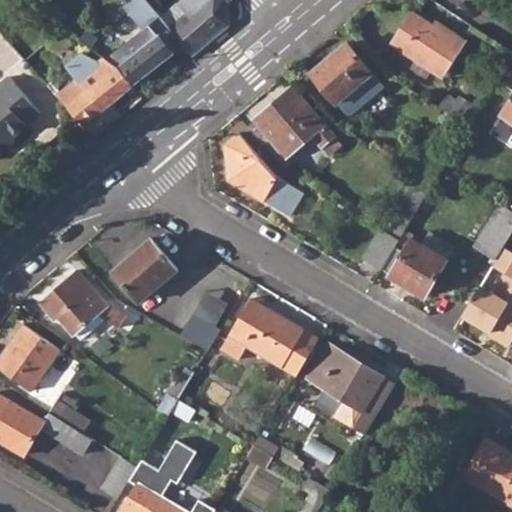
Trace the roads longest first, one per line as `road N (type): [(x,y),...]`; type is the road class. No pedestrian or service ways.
road 1 (residential): [(130,151),(163,187),(511,398)]
road 2 (tertiary): [(130,151),(293,16)]
road 3 (tertiary): [(0,264),(130,151)]
